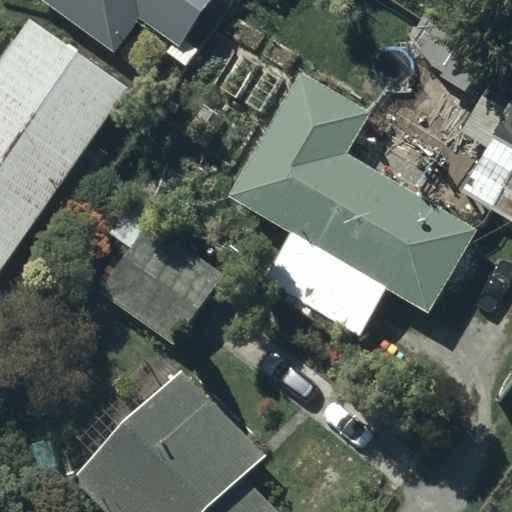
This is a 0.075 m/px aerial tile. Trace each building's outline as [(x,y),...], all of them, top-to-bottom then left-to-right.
[(43,0),(37,9),(119,65),(141,34),(182,62),(225,0),(43,0)] [(33,44),(0,91),(0,294),(129,112),(33,44)] [(511,231),(511,92),(499,85),(438,188),(511,231)] [(302,91),(232,214),(293,250),(268,294),(364,350),(390,305),(430,328),(476,246),(348,172),(372,131),(302,91)] [(144,237),(97,304),(177,359),(223,292),(144,237)] [(187,391),(77,496),(92,511),(261,511),(247,496),(268,475),(187,391)]
